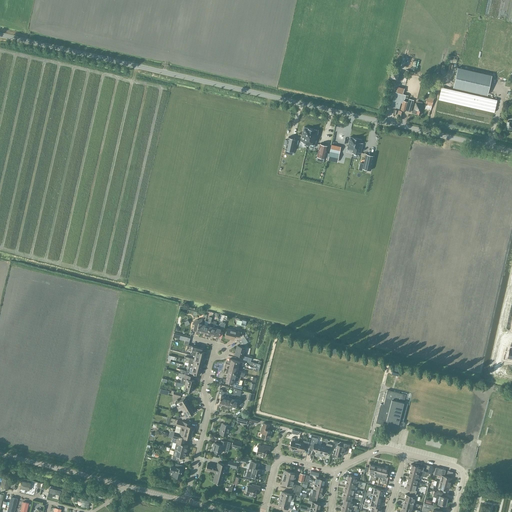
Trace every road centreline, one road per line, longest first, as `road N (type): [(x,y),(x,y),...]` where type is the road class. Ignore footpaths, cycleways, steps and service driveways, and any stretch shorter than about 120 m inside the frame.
road 1 (unclassified): [(511,151),(0,35)]
road 2 (residential): [(189,502),(0,454)]
road 3 (residential): [(189,502),(209,424),(214,357)]
